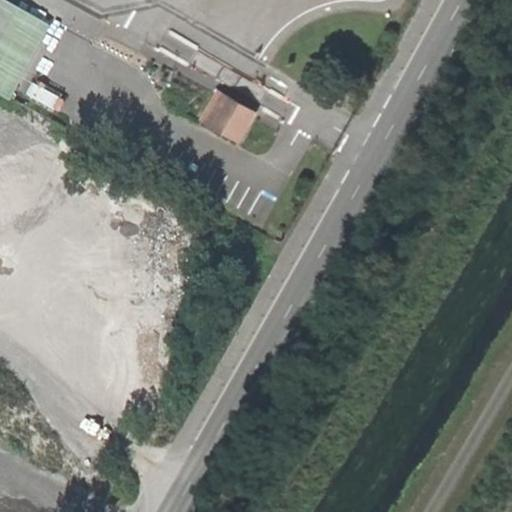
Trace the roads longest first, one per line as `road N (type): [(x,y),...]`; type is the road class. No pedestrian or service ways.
road 1 (tertiary): [(182,511),(465,0)]
road 2 (track): [(511,387),(438,511)]
